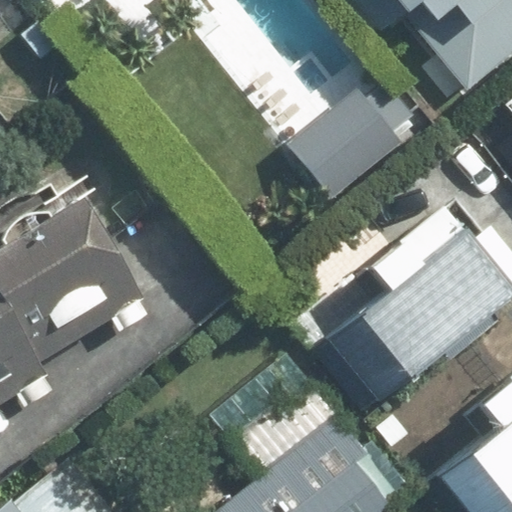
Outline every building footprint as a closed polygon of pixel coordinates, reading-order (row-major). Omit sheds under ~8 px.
[(511,0),(360,0),(384,30),(407,11),(465,83),(511,45),(511,0)] [(399,133),(356,80),(287,135),(330,188),(399,133)] [(0,271),(42,341),(147,280),(90,180),(0,232),(0,271)] [(511,290),(511,278),(448,195),(371,255),(392,282),(333,327),(382,390),(511,290)] [(0,394),(55,363),(42,341),(0,271),(0,394)] [(288,348),(211,413),(261,472),(213,511),(374,511),(405,486),(288,348)] [(511,511),(511,370),(473,401),(495,429),(444,468),(478,511),(511,511)] [(120,511),(75,454),(1,511),(120,511)]
